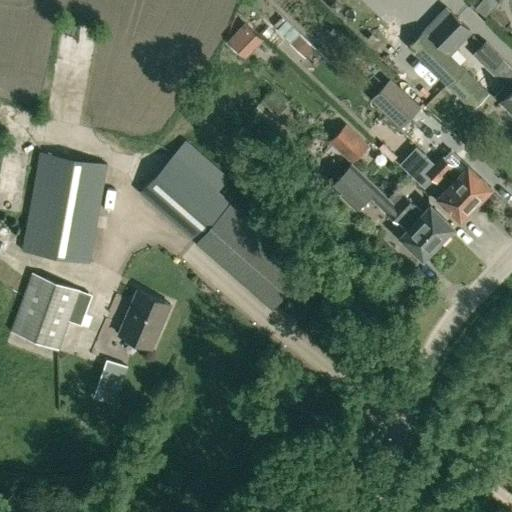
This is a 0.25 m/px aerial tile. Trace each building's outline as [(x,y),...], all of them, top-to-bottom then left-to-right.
[(332,0),(327,6),(335,12),(341,6),(335,0),(332,0)] [(448,53),(470,30),(447,8),(409,46),(471,109),(488,92),(463,68),(448,53)] [(261,37),(246,23),(229,42),(243,55),(261,37)] [(306,39),(295,51),(303,58),(314,47),(306,39)] [(511,66),(486,41),(473,55),(504,86),(495,94),(511,110),(511,66)] [(371,98),(400,126),(420,106),(391,78),(371,98)] [(275,93),(274,92),(263,104),(265,106),(278,118),(289,106),(275,93)] [(368,144),(346,124),(331,141),(352,161),(368,144)] [(306,268),(217,190),(228,178),(186,141),(141,192),(272,306),(306,268)] [(443,155),(435,163),(476,202),(490,187),(451,149),(444,156),(443,155)] [(42,152),(24,249),(89,261),(107,164),(42,152)] [(352,163),(330,186),(349,204),(363,189),(388,213),(390,211),(408,228),(401,236),(423,257),(430,249),(433,252),(440,244),(397,202),(396,204),(389,197),(352,163)] [(435,163),(427,171),(446,189),(439,196),(461,218),(476,202),(435,163)] [(398,188),(389,197),(396,204),(397,202),(440,244),(448,236),(446,233),(453,226),(430,205),(423,212),(398,188)] [(33,272),(12,331),(57,348),(78,289),(33,272)] [(119,333),(152,347),(171,303),(138,289),(119,333)] [(107,358),(94,395),(113,402),(126,365),(107,358)]
